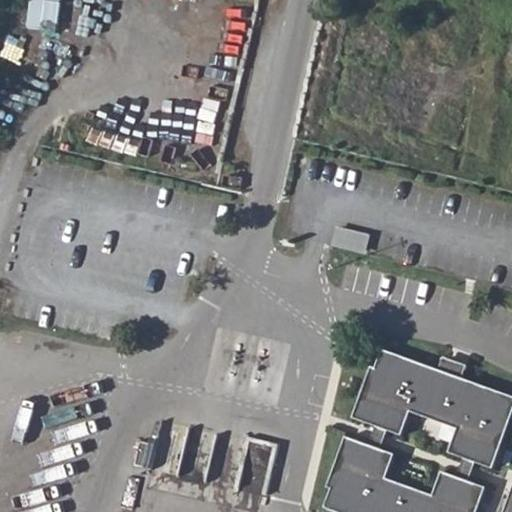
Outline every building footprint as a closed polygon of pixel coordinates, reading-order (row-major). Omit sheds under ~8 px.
[(77,2),(77,0),(33,0),(31,25),(61,28),(63,0),(77,2)] [(393,237),(359,227),(354,247),(388,256),(393,237)] [(495,467),(511,415),(511,394),(462,378),(464,368),(441,360),(438,370),(381,351),(375,370),(370,368),(353,420),(374,427),(386,431),(402,437),(410,415),(457,431),(450,452),(461,456),(474,460),(495,467)] [(386,431),(374,427),(367,448),(378,452),(386,431)] [(177,445),(162,441),(156,465),(170,469),(177,445)] [(367,448),(345,441),(328,492),(333,494),(328,508),(340,511),(479,511),(488,489),(466,482),(455,478),(443,474),(435,495),(388,479),(395,458),(378,452),(367,448)] [(474,460),(461,456),(455,478),(466,482),(474,460)]
